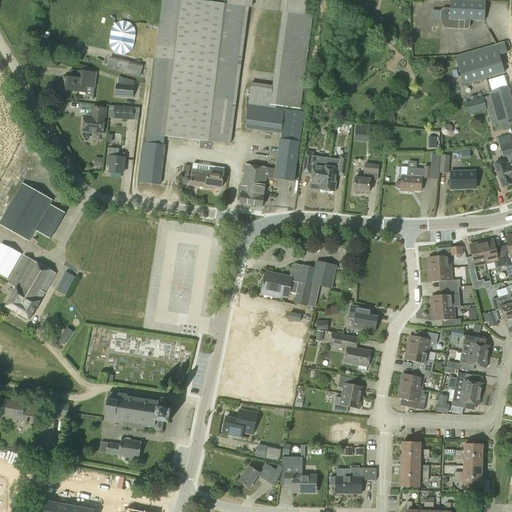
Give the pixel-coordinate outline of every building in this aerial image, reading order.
[(252,0),(227,0),(227,3),(224,3),(194,0),(161,0),(146,134),(165,136),(165,137),(230,144),(249,8),(252,8),(252,0)] [(305,14),(306,0),(281,0),(280,12),(282,12),(272,86),(251,83),(245,129),(281,134),(280,139),(275,169),(267,168),(245,165),(239,203),(262,206),(266,179),(294,182),(300,145),(301,134),(304,112),(284,109),(276,108),(276,106),(300,109),(313,15),(305,14)] [(485,20),(486,1),(473,0),(450,0),(450,8),(450,9),(443,8),(440,11),(440,20),(442,25),(445,28),(467,29),(470,27),(471,19),(485,20)] [(464,85),(504,73),(499,55),(507,53),(504,42),(496,45),(496,44),(455,56),(464,85)] [(141,73),(143,65),(109,57),(107,64),(141,73)] [(94,88),(96,72),(79,71),(78,78),(64,77),(63,90),(86,93),(86,87),(94,88)] [(132,98),(133,86),(116,85),(115,96),(132,98)] [(487,110),(492,125),(493,125),(498,124),(511,119),(511,100),(508,86),(489,92),(488,92),(489,96),(477,99),(476,96),(473,96),(470,97),(471,101),(465,103),(468,115),(473,114),(487,110)] [(322,88),(314,87),(313,96),(321,97),(322,88)] [(132,120),(133,107),(114,106),(113,119),(132,120)] [(103,134),(106,108),(94,107),(92,117),(84,117),(83,131),(103,134)] [(370,143),(372,127),(355,126),(354,142),(370,143)] [(164,145),(165,137),(165,136),(146,134),(145,143),(143,143),(138,183),(160,185),(165,145),(164,145)] [(511,144),(509,135),(496,139),(504,161),(494,164),(502,187),(511,183),(511,144)] [(122,174),(124,156),(118,155),(119,149),(109,148),(108,165),(111,165),(110,172),(122,174)] [(430,167),(432,167),(431,179),(438,179),(440,155),(431,154),(430,167)] [(448,174),(449,156),(440,155),(439,173),(448,174)] [(326,177),(329,158),(311,156),(310,165),(314,165),(311,189),(319,190),(320,176),(326,177)] [(320,176),(319,190),(334,192),(337,168),(339,169),(340,160),(329,158),(326,177),(320,176)] [(378,174),(379,165),(365,163),(364,172),(378,174)] [(221,188),(224,174),(207,171),(208,166),(193,164),(190,185),(209,188),(210,186),(221,188)] [(425,178),(425,169),(407,168),(407,176),(402,176),(401,181),(397,181),(395,183),(395,187),(397,189),(401,189),(401,192),(410,192),(410,191),(420,191),(421,178),(425,178)] [(464,172),(463,168),(456,168),(456,172),(451,172),(451,189),(475,188),(475,172),(464,172)] [(368,193),(370,179),(355,178),(353,191),(355,192),(355,193),(356,194),(360,194),(361,193),(361,192),(368,193)] [(0,225),(29,241),(52,200),(22,183),(0,222),(0,225)] [(481,243),(485,263),(498,260),(494,240),(481,243)] [(0,275),(7,279),(21,255),(1,243),(0,244),(0,275)] [(474,265),(485,263),(481,243),(469,246),(474,265)] [(451,256),(461,255),(461,247),(450,248),(451,256)] [(17,288),(39,301),(39,302),(55,274),(33,262),(33,261),(24,256),(9,283),(17,288)] [(429,270),(450,268),(449,256),(428,258),(429,270)] [(331,288),(336,266),(316,262),(315,269),(294,264),(291,278),(276,274),(275,278),(265,276),(261,294),(279,298),(279,296),(288,298),(289,293),(296,295),(294,303),(315,308),(319,286),(331,288)] [(450,268),(429,270),(430,283),(451,281),(450,268)] [(65,295),(74,277),(65,272),(55,290),(65,295)] [(471,283),(477,281),(475,272),(469,273),(471,283)] [(431,296),(432,309),(459,307),(457,287),(439,289),(439,296),(431,296)] [(29,319),(39,301),(17,288),(6,307),(29,319)] [(505,322),(511,320),(511,309),(507,295),(491,300),(495,311),(501,309),(505,322)] [(374,333),(377,318),(362,315),(363,308),(351,306),(349,318),(355,319),(353,329),(374,333)] [(453,307),(432,309),(433,321),(454,320),(453,307)] [(497,325),(493,312),(485,314),(490,328),(497,325)] [(300,322),(301,315),(290,313),(289,320),(300,322)] [(328,330),(328,322),(317,321),(316,329),(328,330)] [(441,337),(448,338),(450,331),(442,330),(441,337)] [(367,367),(370,352),(356,349),(358,338),(332,333),(330,345),(347,349),(344,362),(367,367)] [(62,335),(58,341),(64,345),(69,339),(62,334),(62,335)] [(408,348),(427,352),(429,346),(432,347),(436,344),(437,341),(410,336),(408,348)] [(462,352),(488,357),(490,346),(464,341),(462,352)] [(426,360),(427,352),(408,348),(405,361),(425,364),(424,371),(431,372),(432,373),(434,361),(426,360)] [(486,368),(488,357),(462,352),(460,363),(486,368)] [(431,372),(424,371),(422,371),(420,377),(403,374),(400,386),(420,390),(423,378),(429,379),(431,372)] [(457,372),(455,388),(481,394),(483,384),(469,381),(470,375),(457,372)] [(342,395),(361,399),(364,388),(339,383),(338,387),(343,388),(342,395)] [(420,390),(400,386),(398,399),(418,403),(420,394),(423,395),(424,391),(420,390)] [(455,388),(451,406),(453,406),(463,408),(464,402),(479,405),(481,394),(455,388)] [(158,401),(127,397),(127,395),(108,392),(104,421),(122,423),(122,427),(145,430),(146,427),(154,428),(156,431),(159,431),(162,429),(163,422),(168,423),(170,409),(165,408),(166,401),(164,399),(160,398),(158,400),(158,401)] [(359,409),(361,399),(342,395),(341,398),(336,397),(335,404),(340,405),(340,406),(359,409)] [(38,424),(40,412),(41,406),(1,399),(0,402),(0,415),(17,419),(17,421),(38,424)] [(67,416),(69,405),(54,402),(52,413),(67,416)] [(446,404),(438,403),(437,412),(448,414),(449,405),(446,404)] [(462,415),(463,408),(453,406),(452,413),(462,415)] [(253,430),(257,413),(240,410),(238,420),(226,417),(223,433),(242,437),(243,428),(253,430)] [(138,459),(141,443),(121,439),(120,444),(108,442),(106,454),(119,456),(118,456),(138,459)] [(402,454),(429,454),(429,450),(420,450),(420,443),(402,443),(402,454)] [(282,455),(288,456),(291,445),(284,444),(282,455)] [(455,455),(482,456),(482,445),(464,445),(464,451),(455,451),(455,455)] [(280,463),(283,450),(267,446),(263,459),(280,463)] [(429,460),(429,454),(402,454),(402,464),(419,465),(420,459),(429,460)] [(481,467),(482,456),(455,455),(455,460),(464,460),(464,466),(481,467)] [(302,466),(302,458),(281,457),(281,465),(285,466),(285,465),(286,465),(285,486),(293,486),(293,493),(316,493),(316,476),(301,475),(301,466),(302,466)] [(268,482),(276,470),(265,463),(260,470),(259,470),(258,472),(249,466),(239,482),(249,489),(258,476),(268,482)] [(419,471),(419,465),(402,464),(401,475),(428,476),(428,472),(419,471)] [(481,478),(481,467),(464,466),(463,472),(454,472),(454,477),(481,478)] [(376,481),(376,469),(350,468),(350,478),(336,477),(330,477),(330,486),(336,486),(336,493),(361,494),(361,478),(363,478),(363,481),(376,481)] [(428,481),(428,476),(401,475),(401,486),(419,487),(419,481),(428,481)] [(481,489),(481,478),(454,477),(454,481),(463,482),(463,488),(481,489)] [(43,502),(41,511),(52,511),(54,504),(43,502)] [(417,511),(412,511),(412,502),(407,502),(406,511),(417,511)] [(428,511),(429,503),(424,503),(424,511),(417,511),(428,511)]
